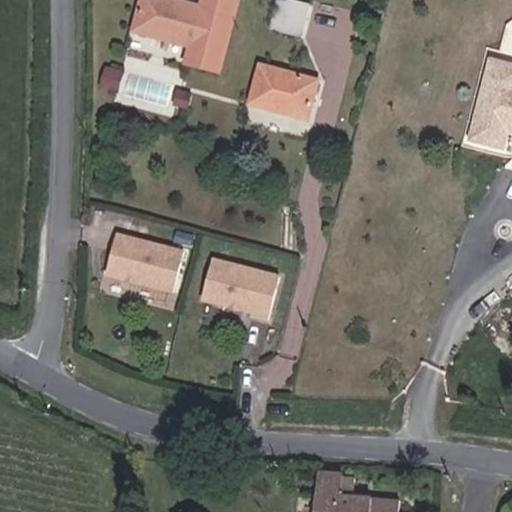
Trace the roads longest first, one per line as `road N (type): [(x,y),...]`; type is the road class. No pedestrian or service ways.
road 1 (tertiary): [(38,369),(133,418),(221,438),(474,455)]
road 2 (unknown): [(263,440),(313,256),(341,37)]
road 3 (unclassified): [(68,0),(65,230),(38,369)]
